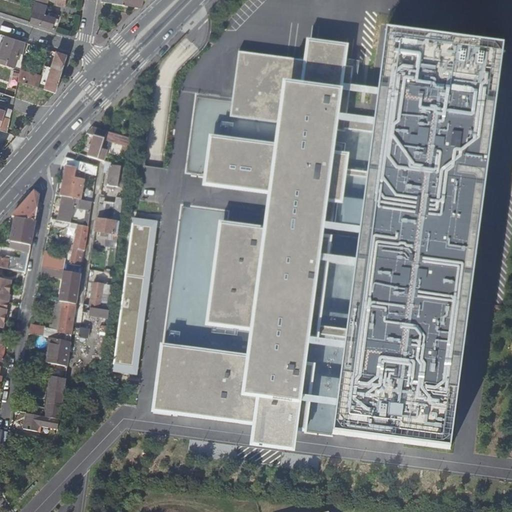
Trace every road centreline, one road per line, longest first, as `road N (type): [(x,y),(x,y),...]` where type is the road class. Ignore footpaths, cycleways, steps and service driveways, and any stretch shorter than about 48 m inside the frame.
road 1 (residential): [(3,428),(48,195),(37,166)]
road 2 (tertiary): [(104,60),(0,174)]
road 3 (tertiary): [(37,166),(122,78)]
